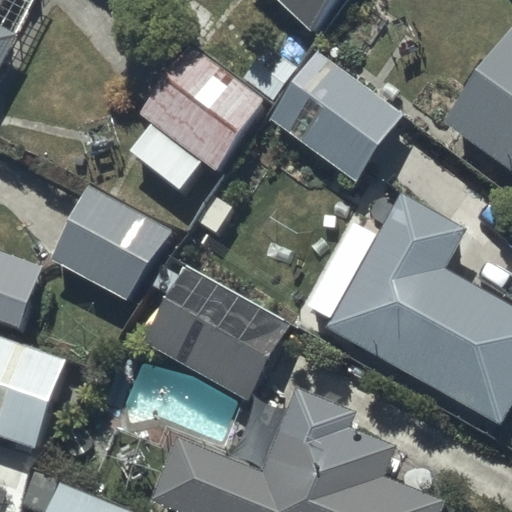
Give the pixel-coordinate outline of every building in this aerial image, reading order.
[(0,0),(0,73),(23,30),(0,17),(0,4),(2,0),(0,0)] [(286,0),(316,29),(343,0),(286,0)] [(511,31),(449,119),(511,164),(511,31)] [(143,109),(155,118),(132,147),(184,187),(207,157),(218,166),(271,96),(276,99),(303,64),(274,42),(247,77),(196,39),(143,109)] [(408,108),(322,47),(273,116),(359,177),(408,108)] [(172,224),(92,181),(52,255),(132,298),(172,224)] [(470,223),(406,187),(330,321),(503,419),(511,402),(511,299),(447,263),(470,223)] [(47,264),(0,245),(0,315),(24,325),(47,264)] [(154,285),(169,294),(144,338),(251,398),(295,320),(173,250),(154,285)] [(70,356),(0,330),(0,430),(38,444),(70,356)] [(269,467),(183,431),(157,496),(195,511),(444,511),(451,496),(388,469),(400,441),(356,422),(361,409),(303,385),(269,467)] [(151,511),(37,468),(24,501),(51,511),(151,511)]
